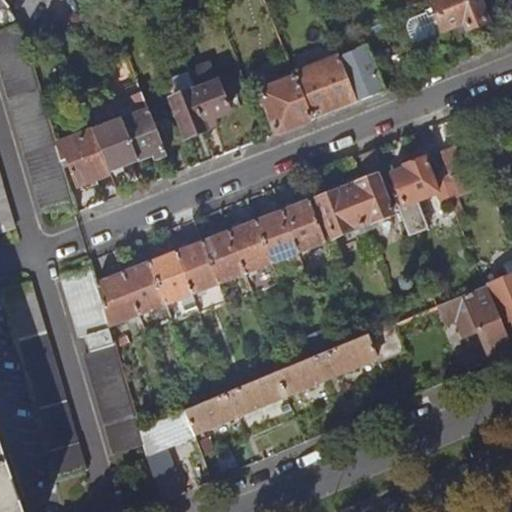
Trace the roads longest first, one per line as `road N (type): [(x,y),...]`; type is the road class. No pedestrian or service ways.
road 1 (residential): [(511,66),(82,233)]
road 2 (primary): [(511,397),(246,511)]
road 3 (primary): [(386,511),(511,458)]
